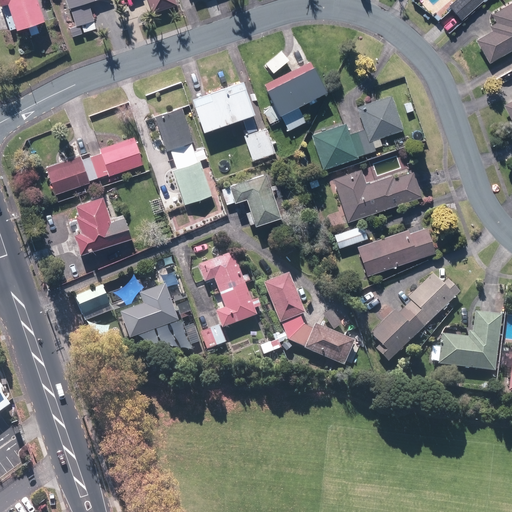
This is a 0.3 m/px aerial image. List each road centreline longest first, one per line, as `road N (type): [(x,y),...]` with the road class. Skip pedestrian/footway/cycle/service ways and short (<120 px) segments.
road 1 (residential): [(511,234),(484,202),(422,48),(376,20),(321,8),(284,10),(73,85),(0,123)]
road 2 (secondary): [(10,275),(79,483)]
